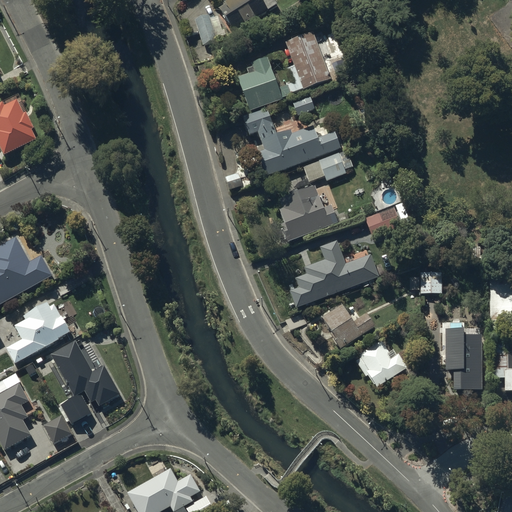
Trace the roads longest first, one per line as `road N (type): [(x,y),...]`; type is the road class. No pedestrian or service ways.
road 1 (residential): [(419,491),(259,335),(227,264),(188,115),(145,0)]
road 2 (residential): [(172,413),(83,157)]
road 3 (residential): [(172,413),(0,508)]
road 4 (residential): [(83,157),(15,0)]
road 5 (residential): [(281,511),(172,413)]
